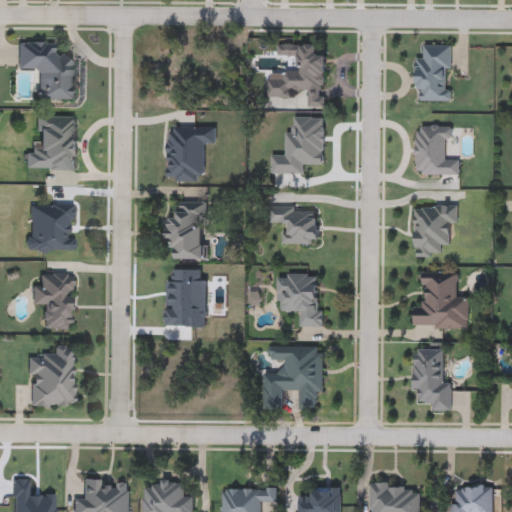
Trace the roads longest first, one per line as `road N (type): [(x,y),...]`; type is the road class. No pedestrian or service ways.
road 1 (residential): [(511,442),(0,435)]
road 2 (residential): [(0,18),(511,22)]
road 3 (residential): [(126,17),(123,437)]
road 4 (residential): [(368,440),(372,21)]
